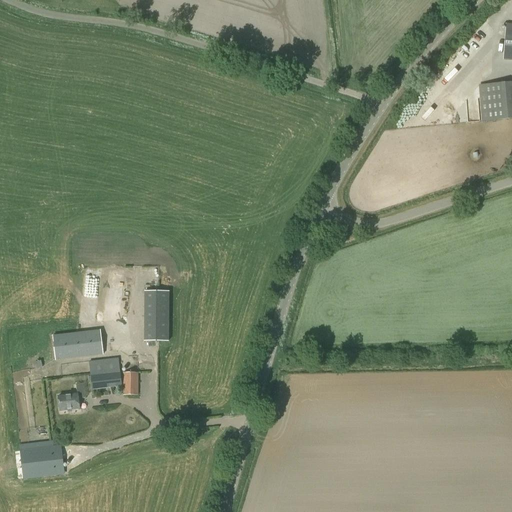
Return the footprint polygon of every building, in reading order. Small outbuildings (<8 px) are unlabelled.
[(511,24),(506,24),(503,65),(511,66),(511,24)] [(482,121),(498,120),(511,118),(511,83),(479,86),(482,121)] [(124,275),(113,275),(112,306),(124,306),(124,275)] [(144,289),(144,340),(170,340),(170,290),(144,289)] [(56,361),(103,355),(100,330),(53,336),(56,361)] [(92,390),(122,387),(118,358),(88,361),(92,390)] [(138,395),(138,390),(138,373),(123,373),(123,395),(138,395)] [(60,411),(79,408),(78,399),(86,398),(84,383),(76,384),(77,394),(58,397),(60,411)] [(53,447),(53,441),(19,445),(23,480),(64,475),(61,446),(53,447)]
